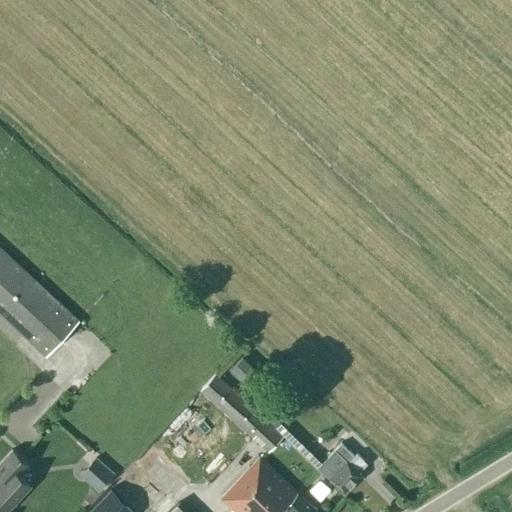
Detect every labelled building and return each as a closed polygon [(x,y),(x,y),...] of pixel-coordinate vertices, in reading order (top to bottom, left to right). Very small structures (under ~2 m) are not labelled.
[(0,249),(0,311),(47,355),(77,321),(0,249)] [(275,428),(214,373),(200,388),(268,450),(282,434),(275,428)] [(354,455),(340,442),(322,461),(280,423),(275,428),(282,434),(321,469),(344,491),(361,474),(348,461),(354,455)] [(84,467),(101,483),(126,456),(117,447),(103,462),(95,455),(84,467)] [(0,472),(3,475),(0,478),(0,506),(4,510),(29,482),(19,473),(28,463),(12,448),(0,460),(0,472)] [(318,511),(259,455),(220,496),(232,508),(228,511),(318,511)] [(180,511),(138,469),(118,489),(141,511),(180,511)] [(89,510),(90,511),(134,511),(111,488),(89,510)]
